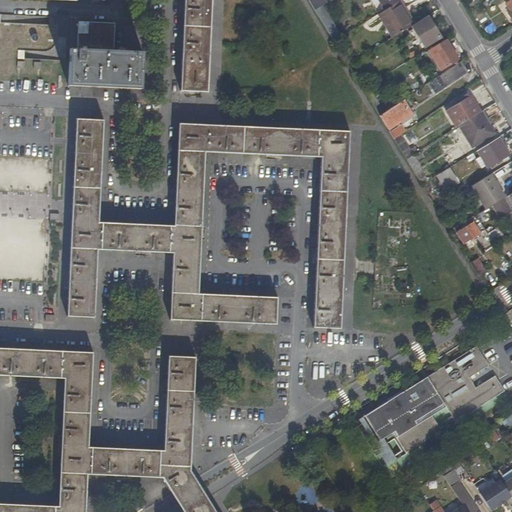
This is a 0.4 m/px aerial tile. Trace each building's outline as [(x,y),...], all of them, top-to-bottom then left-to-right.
[(178,0),(178,20),(174,94),(202,94),(206,15),(206,0),(178,0)] [(326,5),(323,0),(310,0),(317,10),(326,5)] [(377,0),(367,0),(377,16),(378,15),(384,11),(377,0)] [(402,0),(377,0),(384,11),(397,4),(403,0),(402,0)] [(349,33),(329,3),(326,5),(317,10),(336,40),(349,33)] [(384,11),(378,15),(392,38),(408,28),(413,25),(406,14),(404,15),(397,4),(384,11)] [(413,25),(408,28),(420,47),(437,36),(425,18),(413,25)] [(68,47),(67,85),(139,87),(141,51),(112,50),(113,22),(77,21),(76,48),(68,47)] [(445,41),(428,51),(440,70),(457,60),(445,41)] [(438,79),(444,88),(466,73),(460,64),(438,79)] [(380,106),(368,86),(364,88),(380,114),(403,100),(405,98),(402,93),(380,106)] [(412,95),(418,102),(423,97),(417,90),(412,95)] [(479,111),(470,97),(445,113),(454,128),(457,126),(479,112),(479,111)] [(412,112),(403,100),(380,114),(393,137),(398,134),(395,128),(400,124),(398,122),(412,112)] [(479,112),(457,126),(470,146),(492,132),(479,112)] [(103,119),(76,118),(71,208),(66,315),(94,316),(97,250),(109,251),(171,254),(168,318),(276,323),(277,296),(197,292),(201,211),(204,152),(314,158),(320,158),(316,238),(312,325),(341,326),(349,175),(351,129),(318,127),(178,120),(173,211),(172,223),(112,220),(98,219),(99,208),(103,119)] [(406,149),(398,136),(394,138),(406,158),(415,153),(411,146),(406,149)] [(497,138),(477,151),(487,169),(508,156),(497,138)] [(422,154),(419,150),(415,153),(406,158),(422,184),(426,182),(413,160),(422,154)] [(448,169),(436,176),(445,191),(457,184),(448,169)] [(490,175),(471,186),(486,210),(494,205),(504,199),(490,175)] [(432,191),(426,182),(422,184),(428,193),(432,191)] [(494,205),(498,212),(511,203),(511,194),(504,199),(494,205)] [(458,234),(465,245),(481,235),(474,224),(458,234)] [(503,240),(494,226),(484,233),(493,246),(503,240)] [(486,273),(478,261),(471,266),(478,278),(486,273)] [(0,500),(0,511),(82,511),(84,486),(84,473),(92,473),(160,475),(165,486),(189,472),(187,470),(190,410),(192,365),(193,356),(166,355),(163,425),(162,448),(113,447),(97,447),(85,446),(88,387),(89,378),(90,349),(17,347),(0,346),(0,373),(61,376),(61,386),(56,503),(0,500)] [(416,379),(360,418),(375,440),(391,431),(402,451),(439,430),(430,416),(443,407),(453,420),(502,391),(494,377),(474,387),(467,377),(486,366),(475,347),(427,377),(416,379)] [(511,412),(501,421),(506,428),(511,424),(511,412)] [(456,459),(441,472),(453,489),(460,484),(462,482),(459,477),(455,472),(462,467),(456,459)] [(455,472),(459,477),(465,473),(462,467),(455,472)] [(176,503),(182,511),(189,511),(207,501),(199,489),(189,472),(165,486),(176,503)] [(481,495),(492,511),(493,511),(501,506),(499,504),(505,500),(506,503),(511,499),(511,494),(505,485),(502,481),(481,495)] [(479,511),(460,484),(453,489),(465,507),(468,511),(479,511)] [(214,511),(207,501),(189,511),(214,511)] [(444,511),(438,502),(432,506),(435,511),(444,511)]
